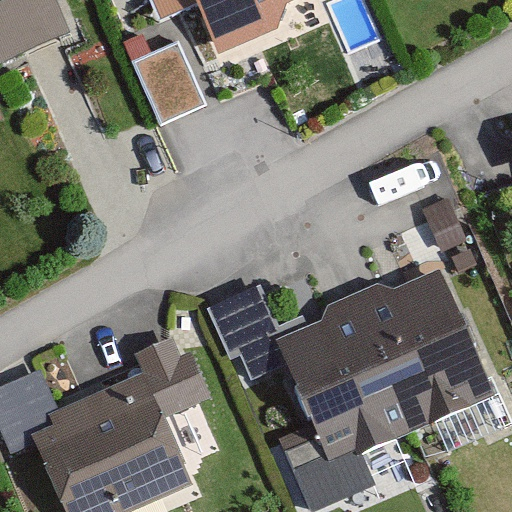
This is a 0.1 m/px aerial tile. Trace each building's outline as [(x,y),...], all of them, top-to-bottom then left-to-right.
[(0,0),(0,67),(64,41),(46,0),(0,0)] [(184,0),(209,57),(271,30),(282,3),(288,0),(184,0)] [(135,58),(164,120),(209,99),(180,37),(135,58)] [(444,212),(417,161),(401,169),(405,177),(399,180),(422,223),(444,212)] [(475,270),(463,241),(436,253),(448,282),(475,270)] [(503,427),(436,274),(383,297),(379,288),(314,315),(318,324),(266,347),(302,430),(270,444),(298,506),(303,511),(322,511),(367,493),(353,462),(432,427),(443,453),(503,427)] [(50,416),(34,379),(0,393),(0,448),(6,463),(31,452),(56,511),(142,511),(184,495),(158,432),(207,412),(185,360),(174,365),(165,345),(127,362),(135,381),(50,416)]
